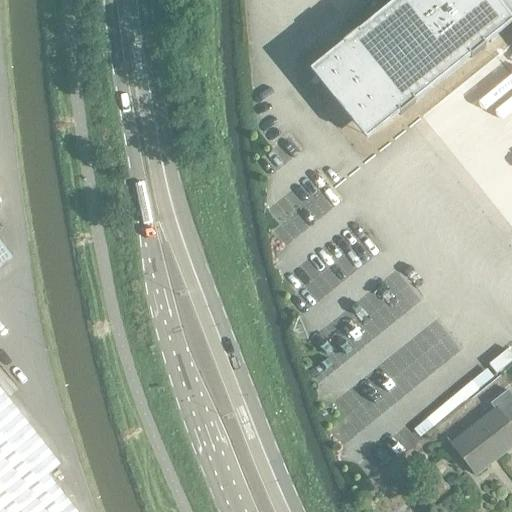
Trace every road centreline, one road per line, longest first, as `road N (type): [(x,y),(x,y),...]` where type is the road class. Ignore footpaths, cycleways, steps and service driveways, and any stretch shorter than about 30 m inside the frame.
road 1 (primary): [(300,511),(171,185),(142,0)]
road 2 (primary): [(111,0),(152,260),(192,389),(245,511)]
road 3 (unknown): [(377,192),(280,82),(260,0)]
road 4 (unknown): [(357,455),(511,330)]
road 5 (unknown): [(331,394),(473,280)]
road 6 (unknown): [(313,325),(422,233)]
